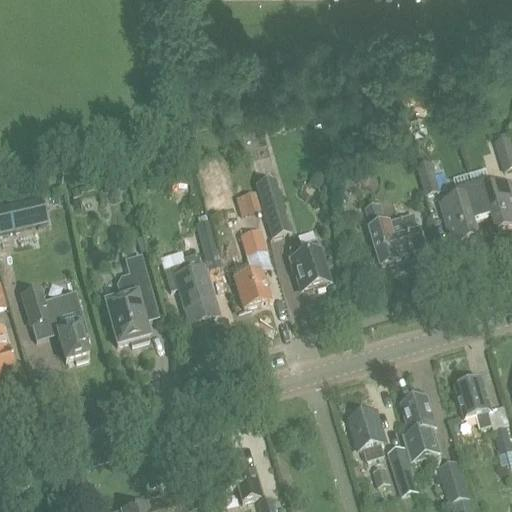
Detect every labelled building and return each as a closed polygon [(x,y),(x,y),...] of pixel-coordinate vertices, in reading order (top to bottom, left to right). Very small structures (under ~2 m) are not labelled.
[(457,84),(464,109),(482,104),(474,79),(457,84)] [(439,83),(425,87),(429,101),(442,97),(439,83)] [(496,149),(508,145),(506,138),(493,141),(496,149)] [(511,157),(508,145),(496,149),(504,177),(511,174),(511,157)] [(425,201),(440,197),(431,167),(416,171),(425,201)] [(314,174),(307,187),(319,193),(326,180),(314,174)] [(263,211),(262,211),(272,242),(291,236),(281,205),(280,205),(275,188),(274,184),(256,189),(257,193),(263,211)] [(474,193),(483,224),(493,221),(497,236),(511,231),(511,195),(510,187),(492,193),(490,188),(474,193)] [(473,227),(483,224),(474,193),(457,198),(459,203),(441,208),(454,250),(478,242),(473,227)] [(243,200),(249,218),(260,214),(255,196),(243,200)] [(40,201),(0,210),(0,236),(46,225),(40,201)] [(364,214),(371,235),(387,230),(380,209),(364,214)] [(387,230),(371,235),(382,271),(400,265),(399,262),(425,255),(419,236),(418,236),(414,222),(387,230)] [(203,258),(217,254),(209,224),(195,228),(203,258)] [(269,305),(260,277),(270,274),(259,235),(241,241),(252,278),(235,284),(244,313),(269,305)] [(329,287),(316,247),(290,255),(292,262),(288,263),(292,276),(295,275),(301,296),(329,287)] [(170,296),(178,294),(189,329),(218,320),(203,271),(200,271),(197,259),(183,263),(185,268),(163,275),(170,296)] [(142,317),(155,314),(140,261),(126,265),(130,280),(121,283),(118,290),(121,302),(105,307),(117,350),(119,350),(130,347),(131,351),(149,346),(148,342),(149,341),(142,317)] [(39,294),(21,300),(36,349),(58,342),(65,367),(75,364),(76,368),(88,364),(87,360),(88,360),(84,346),(89,345),(75,298),(43,308),(39,294)] [(2,331),(0,331),(0,379),(15,375),(2,331)] [(483,386),(455,393),(464,424),(475,421),(477,420),(481,433),(493,429),(489,417),(492,416),(491,414),(483,386)] [(435,433),(426,402),(402,410),(411,439),(403,442),(411,467),(439,459),(431,434),(435,433)] [(384,449),(374,418),(350,425),(360,456),(364,455),(367,466),(384,461),(380,450),(384,449)] [(511,454),(511,452),(506,432),(493,435),(492,436),(499,459),(511,454)] [(398,487),(413,482),(404,454),(389,458),(398,487)] [(243,474),(239,458),(213,465),(222,497),(237,492),(242,508),(262,501),(253,471),(243,474)] [(449,510),(452,509),(470,504),(459,467),(438,473),(449,510)] [(378,493),(379,493),(389,490),(390,490),(386,473),(373,477),(378,493)] [(189,511),(187,502),(153,511),(146,511),(141,511),(189,511)] [(273,511),(271,505),(270,503),(268,504),(257,508),(257,511),(273,511)]
